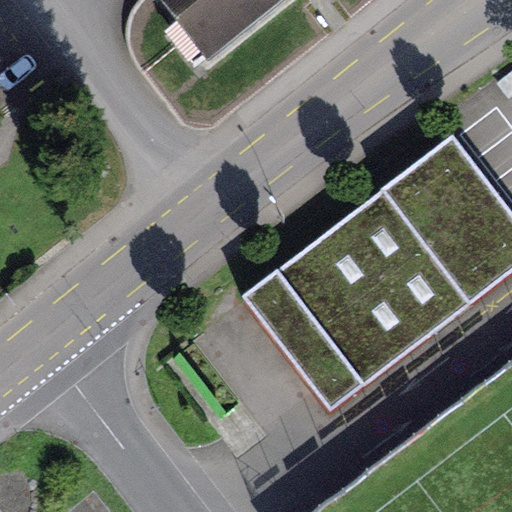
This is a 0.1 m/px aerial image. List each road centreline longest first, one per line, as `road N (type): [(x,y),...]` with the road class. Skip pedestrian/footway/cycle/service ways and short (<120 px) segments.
road 1 (primary): [(456,0),(194,210)]
road 2 (residential): [(194,210),(46,0)]
road 3 (residential): [(41,332),(178,511)]
road 4 (primary): [(194,210),(41,332)]
